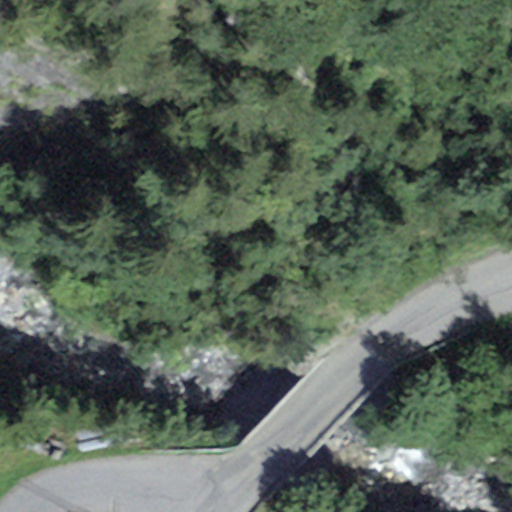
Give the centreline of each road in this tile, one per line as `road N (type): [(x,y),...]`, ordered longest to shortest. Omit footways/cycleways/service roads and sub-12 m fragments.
road 1 (unclassified): [(511,274),(443,303),(343,365),(246,466)]
road 2 (unclassified): [(174,511),(112,495),(58,498),(28,511)]
